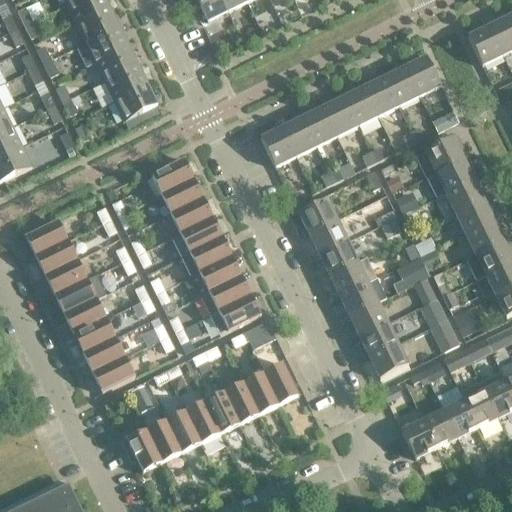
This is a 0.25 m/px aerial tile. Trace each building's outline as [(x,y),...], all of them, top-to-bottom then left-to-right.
[(109,11),(103,0),(82,0),(67,8),(76,27),(109,11)] [(228,15),(220,0),(195,0),(207,25),(228,15)] [(247,5),(244,0),(220,0),(228,15),(247,5)] [(25,11),(17,15),(24,29),(32,25),(25,11)] [(118,30),(109,11),(76,27),(86,46),(118,30)] [(17,32),(10,18),(2,22),(9,36),(17,32)] [(511,54),(511,25),(509,20),(489,30),(503,59),(511,54)] [(39,38),(32,25),(24,29),(31,42),(39,38)] [(128,50),(118,30),(86,46),(77,51),(86,70),(95,66),(128,50)] [(503,59),(489,30),(469,40),(468,39),(467,40),(482,70),(483,69),(503,59)] [(23,46),(17,32),(9,36),(15,50),(23,46)] [(44,50),(36,54),(43,67),(51,63),(44,50)] [(137,69),(128,50),(95,66),(105,85),(137,69)] [(36,71),(29,57),(21,61),(28,75),(36,71)] [(440,90),(426,60),(425,61),(405,71),(419,100),(439,90),(440,90)] [(58,77),(51,63),(43,67),(50,81),(58,77)] [(147,89),(137,69),(105,85),(114,105),(147,89)] [(43,84),(36,71),(28,75),(34,88),(43,84)] [(419,100),(405,71),(384,81),(398,110),(419,100)] [(494,82),(490,74),(485,76),(489,84),(494,82)] [(398,110),(384,81),(364,91),(378,120),(398,110)] [(63,89),(55,92),(62,106),(70,102),(63,89)] [(162,119),(147,89),(114,105),(124,125),(129,135),(162,119)] [(503,90),(494,95),(499,105),(508,101),(503,90)] [(378,120),(364,91),(343,101),(357,130),(378,120)] [(55,110),(48,96),(40,100),(47,114),(55,110)] [(357,130),(343,101),(323,111),(337,140),(357,130)] [(77,116),(70,102),(62,106),(69,120),(77,116)] [(62,123),(55,110),(47,114),(53,127),(62,123)] [(0,136),(12,131),(3,111),(0,112),(0,136)] [(337,140),(323,111),(302,121),(317,150),(337,140)] [(46,114),(40,117),(42,123),(48,120),(46,114)] [(458,125),(453,115),(444,119),(450,130),(458,125)] [(317,150),(302,121),(282,131),(296,160),(317,150)] [(83,128),(75,132),(81,146),(90,142),(83,128)] [(0,160),(22,150),(12,131),(0,136),(0,160)] [(296,160),(282,131),(262,141),(260,142),(275,171),(276,170),(296,160)] [(419,131),(411,135),(416,146),(425,142),(419,131)] [(416,146),(411,135),(403,139),(408,150),(416,146)] [(74,149),(68,136),(60,140),(66,153),(74,149)] [(457,139),(416,159),(426,181),(467,161),(457,139)] [(0,185),(32,170),(22,150),(0,160),(0,185)] [(71,151),(66,154),(69,160),(74,157),(71,151)] [(379,151),(370,155),(375,166),(384,162),(379,151)] [(375,166),(370,155),(362,159),(367,170),(375,166)] [(477,181),(467,161),(426,181),(436,201),(445,197),(477,181)] [(151,179),(161,199),(193,183),(183,163),(151,179)] [(390,168),(380,173),(383,180),(394,174),(390,168)] [(338,171),(329,175),(334,186),(343,182),(338,171)] [(334,186),(329,175),(321,180),(326,190),(334,186)] [(374,175),(365,179),(372,194),(381,189),(374,175)] [(397,177),(385,183),(391,195),(403,189),(397,177)] [(487,201),(477,181),(445,197),(455,217),(487,201)] [(203,202),(193,183),(161,199),(171,218),(203,202)] [(296,192),(287,196),(293,207),(301,203),(296,192)] [(409,195),(394,202),(397,208),(402,218),(409,214),(416,211),(409,195)] [(131,199),(120,204),(126,216),(137,211),(131,199)] [(497,222),(487,201),(455,217),(465,238),(497,222)] [(212,222),(203,202),(171,218),(180,237),(212,222)] [(298,217),(309,238),(337,224),(326,203),(298,217)] [(120,204),(112,208),(118,220),(126,216),(120,204)] [(111,223),(105,211),(96,215),(102,228),(111,223)] [(393,211),(374,221),(377,229),(397,219),(393,211)] [(414,225),(409,214),(402,218),(407,228),(414,225)] [(132,228),(126,216),(118,220),(124,232),(132,228)] [(395,221),(380,228),(387,242),(401,235),(395,221)] [(222,241),(212,222),(180,237),(172,242),(181,261),(222,241)] [(507,242),(497,222),(465,238),(475,258),(507,242)] [(117,236),(111,223),(102,228),(108,240),(117,236)] [(347,245),(337,224),(309,238),(319,259),(347,245)] [(25,240),(35,260),(67,245),(58,225),(25,240)] [(428,240),(413,247),(420,260),(432,254),(434,253),(428,240)] [(231,261),(222,241),(181,261),(191,280),(199,276),(231,261)] [(139,242),(131,247),(137,259),(145,255),(139,242)] [(511,265),(511,251),(507,242),(475,258),(466,263),(476,283),(485,279),(511,265)] [(77,264),(67,245),(35,260),(45,280),(77,264)] [(357,265),(347,245),(319,259),(329,279),(357,265)] [(413,246),(404,250),(411,264),(420,260),(413,247),(413,246)] [(130,262),(124,250),(115,254),(121,266),(130,262)] [(432,254),(420,260),(425,272),(438,266),(432,254)] [(151,267),(145,255),(137,259),(143,271),(151,267)] [(241,280),(231,261),(199,276),(209,296),(241,280)] [(377,281),(367,261),(357,265),(329,279),(339,300),(367,286),(377,281)] [(135,274),(130,262),(121,266),(127,278),(135,274)] [(86,283),(77,264),(45,280),(54,299),(86,283)] [(511,290),(511,265),(485,279),(495,299),(511,290)] [(105,298),(95,279),(86,283),(54,299),(64,318),(96,303),(105,298)] [(250,299),(241,280),(209,296),(200,300),(210,319),(250,299)] [(158,281),(150,285),(156,297),(164,293),(158,281)] [(401,281),(392,285),(397,296),(407,292),(401,281)] [(377,306),(367,286),(339,300),(349,320),(377,306)] [(444,286),(437,289),(442,300),(449,296),(444,286)] [(149,301),(143,289),(134,293),(140,305),(149,301)] [(511,317),(511,290),(495,299),(506,321),(511,317)] [(437,302),(432,292),(425,295),(430,305),(437,302)] [(170,306),(164,293),(156,297),(162,310),(170,306)] [(449,296),(442,300),(449,313),(458,308),(452,295),(449,296)] [(260,319),(250,299),(210,319),(220,339),(260,319)] [(155,313),(149,301),(140,305),(146,317),(155,313)] [(430,305),(420,310),(431,331),(447,323),(437,302),(430,305)] [(105,322),(96,303),(64,318),(73,338),(105,322)] [(387,327),(377,306),(349,320),(359,341),(387,327)] [(468,312),(453,320),(463,340),(478,332),(468,312)] [(177,320),(169,324),(175,336),(183,332),(177,320)] [(115,342),(105,322),(73,338),(83,357),(115,342)] [(447,323),(431,331),(442,355),(459,347),(447,323)] [(274,346),(264,326),(243,337),(247,345),(252,356),(274,346)] [(397,347),(387,327),(359,341),(369,361),(397,347)] [(168,340),(162,328),(153,332),(159,344),(168,340)] [(189,344),(183,332),(175,336),(181,348),(189,344)] [(247,345),(243,337),(231,343),(235,351),(247,345)] [(174,352),(168,340),(159,344),(165,356),(174,352)] [(124,361),(115,342),(83,357),(92,377),(124,361)] [(408,369),(397,347),(369,361),(379,383),(408,369)] [(482,357),(478,347),(464,354),(469,364),(482,357)] [(220,358),(216,350),(204,356),(208,364),(220,358)] [(469,364),(464,354),(450,360),(455,370),(469,364)] [(208,364),(204,356),(192,362),(196,370),(208,364)] [(134,381),(124,361),(92,377),(102,397),(134,381)] [(283,367),(263,377),(278,409),(298,399),(283,367)] [(443,377),(438,367),(423,374),(428,384),(443,377)] [(181,377),(177,369),(165,375),(169,383),(181,377)] [(428,384),(423,374),(410,380),(413,387),(420,384),(422,388),(428,384)] [(169,383),(165,375),(153,381),(157,389),(169,383)] [(500,375),(479,385),(498,422),(511,415),(511,399),(504,384),(500,375)] [(278,409),(263,377),(243,387),(259,419),(278,409)] [(498,422),(479,385),(459,395),(463,404),(477,432),(498,422)] [(259,419),(243,387),(224,396),(239,428),(259,419)] [(141,388),(131,392),(142,414),(151,410),(141,388)] [(131,402),(126,394),(114,400),(118,408),(131,402)] [(239,428),(224,396),(204,406),(220,438),(239,428)] [(118,408),(114,400),(103,405),(107,414),(118,408)] [(477,432),(463,404),(443,414),(457,442),(477,432)] [(220,438),(204,406),(185,415),(201,447),(220,438)] [(457,442),(443,414),(422,424),(436,452),(457,442)] [(201,447),(185,415),(166,425),(181,457),(201,447)] [(436,452),(422,424),(401,434),(415,463),(436,452)] [(181,457),(166,425),(146,434),(162,466),(181,457)] [(162,466),(146,434),(126,444),(142,476),(162,466)] [(80,511),(68,488),(67,489),(20,511),(80,511)]
